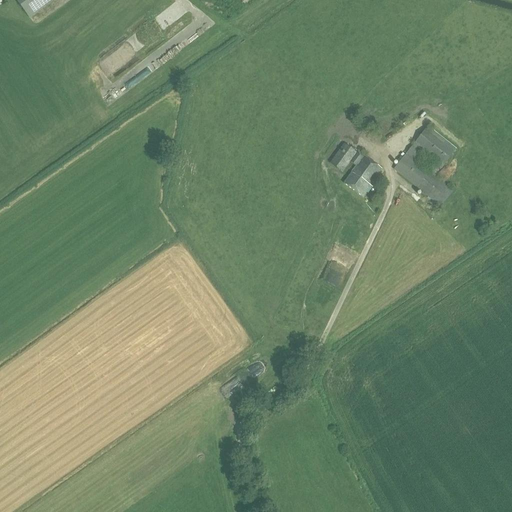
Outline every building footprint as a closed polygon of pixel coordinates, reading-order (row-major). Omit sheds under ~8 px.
[(20,0),(30,15),(52,0),(20,0)] [(167,28),(159,18),(152,24),(160,34),(167,28)] [(192,44),(200,37),(197,33),(188,40),(192,44)] [(442,168),(456,150),(428,127),(413,145),(406,155),(406,154),(394,169),(440,207),(452,192),(433,176),(440,166),(442,168)] [(344,183),(363,197),(371,186),(370,185),(382,169),(364,156),(363,157),(344,144),(330,164),(342,172),(350,162),(356,166),(344,183)]
